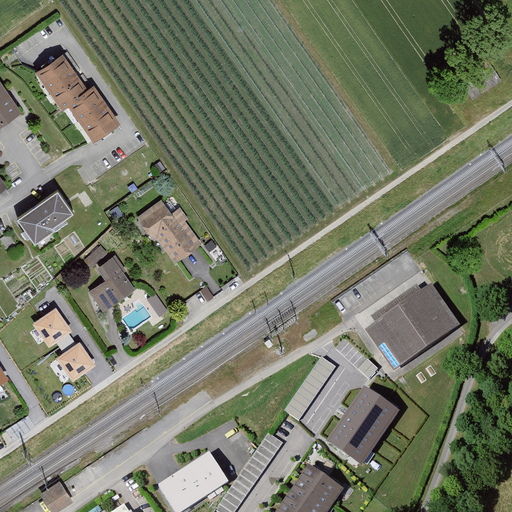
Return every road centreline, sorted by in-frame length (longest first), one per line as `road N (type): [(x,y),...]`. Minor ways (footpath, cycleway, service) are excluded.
road 1 (track): [(246,286),(511,103)]
road 2 (residential): [(0,456),(246,286)]
road 3 (track): [(511,319),(485,347),(421,511)]
road 4 (residential): [(0,213),(65,162),(89,157),(132,129)]
